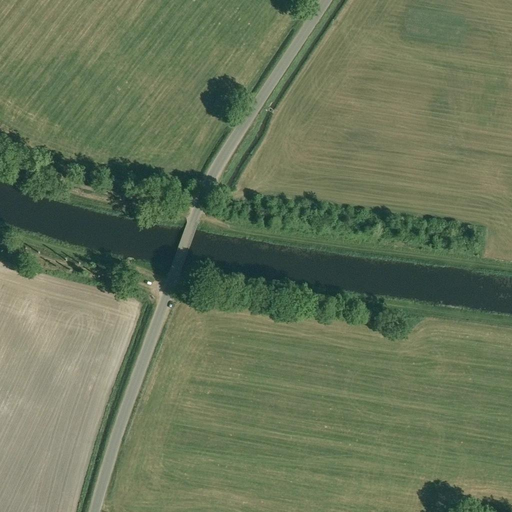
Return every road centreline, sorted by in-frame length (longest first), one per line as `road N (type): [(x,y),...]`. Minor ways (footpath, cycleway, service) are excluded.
road 1 (unclassified): [(93,511),(208,181),(326,0)]
road 2 (track): [(196,210),(0,158)]
road 3 (track): [(0,244),(170,287)]
